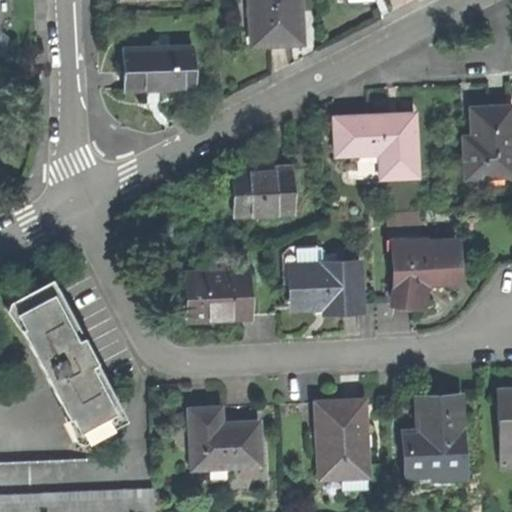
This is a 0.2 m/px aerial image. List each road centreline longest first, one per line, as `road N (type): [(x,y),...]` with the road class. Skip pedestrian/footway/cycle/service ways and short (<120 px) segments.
road 1 (residential): [(80,198),(156,350),(175,362),(511,338)]
road 2 (residential): [(80,198),(350,60)]
road 3 (residential): [(350,60),(507,59),(504,0)]
road 4 (residential): [(63,0),(80,198)]
road 5 (residential): [(350,60),(472,0)]
